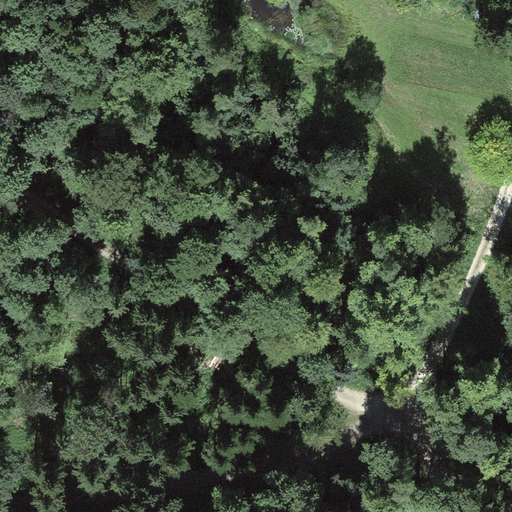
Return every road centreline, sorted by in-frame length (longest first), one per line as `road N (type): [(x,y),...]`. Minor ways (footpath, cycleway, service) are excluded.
road 1 (track): [(387,421),(0,176)]
road 2 (track): [(387,421),(291,466),(0,507)]
road 3 (track): [(511,178),(439,350),(387,421)]
road 4 (track): [(482,511),(387,421)]
